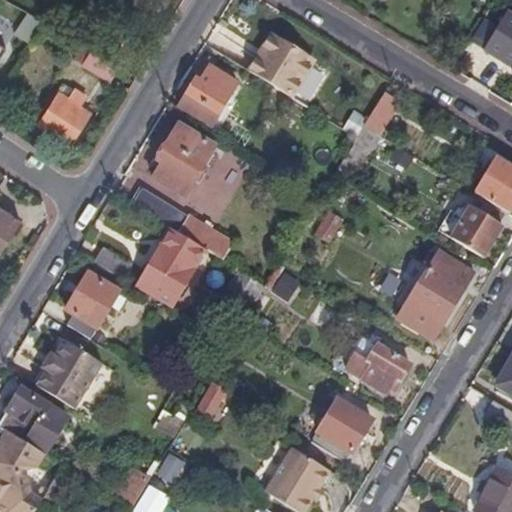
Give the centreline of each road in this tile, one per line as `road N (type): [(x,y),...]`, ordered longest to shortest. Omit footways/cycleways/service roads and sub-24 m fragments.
road 1 (residential): [(365,511),(511,270)]
road 2 (residential): [(511,134),(304,0)]
road 3 (residential): [(205,0),(80,205)]
road 4 (residential): [(80,205),(0,337)]
